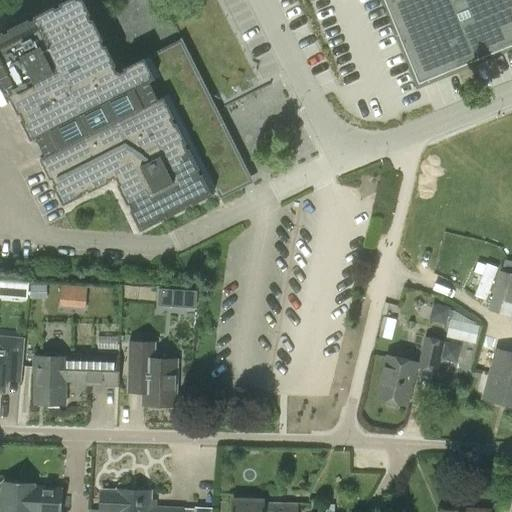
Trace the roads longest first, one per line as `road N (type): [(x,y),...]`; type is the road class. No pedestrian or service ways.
road 1 (residential): [(405,442),(0,434)]
road 2 (unclassified): [(419,134),(373,323)]
road 3 (unclassified): [(351,160),(337,153),(260,0)]
